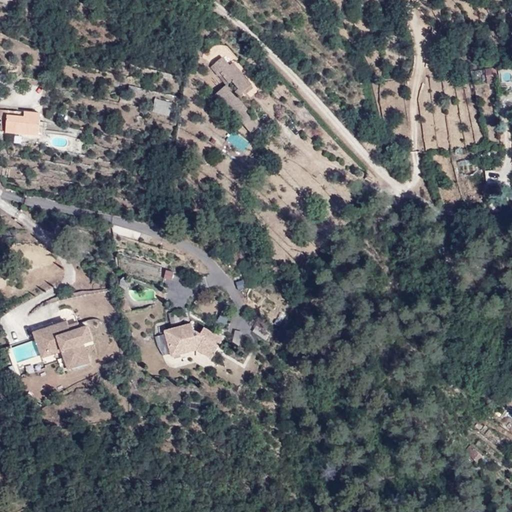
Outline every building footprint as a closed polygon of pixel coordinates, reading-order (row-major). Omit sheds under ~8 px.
[(253,88),(251,86),(252,85),(233,63),(230,66),(223,57),(210,68),(225,84),(228,82),(229,83),(232,81),(239,89),(233,94),(227,85),(214,96),(219,102),(222,100),(242,124),(250,117),(245,111),(247,110),(237,97),(242,93),(244,96),(253,88)] [(509,69),(500,70),(501,82),(510,81),(509,69)] [(497,75),(486,76),(487,84),(498,83),(497,75)] [(127,94),(136,96),(137,88),(129,86),(127,94)] [(152,112),(169,117),(172,103),(155,99),(152,112)] [(38,136),(40,114),(24,113),(24,118),(7,116),(8,111),(0,110),(0,118),(1,120),(1,130),(2,130),(2,132),(7,132),(23,134),(38,136)] [(244,152),(251,142),(233,129),(225,139),(244,152)] [(23,134),(7,132),(6,144),(22,146),(23,134)] [(163,278),(172,279),(173,270),(165,268),(163,278)] [(126,299),(119,300),(120,311),(132,311),(126,299)] [(79,322),(68,326),(70,333),(82,329),(79,322)] [(35,333),(42,357),(62,351),(68,369),(89,362),(83,344),(92,341),(88,327),(82,329),(70,333),(68,326),(67,323),(35,333)] [(223,340),(204,328),(201,334),(192,329),(191,325),(165,331),(172,356),(197,349),(212,358),(223,340)] [(11,346),(16,362),(37,356),(33,340),(11,346)] [(41,362),(39,356),(18,363),(20,369),(41,362)]
